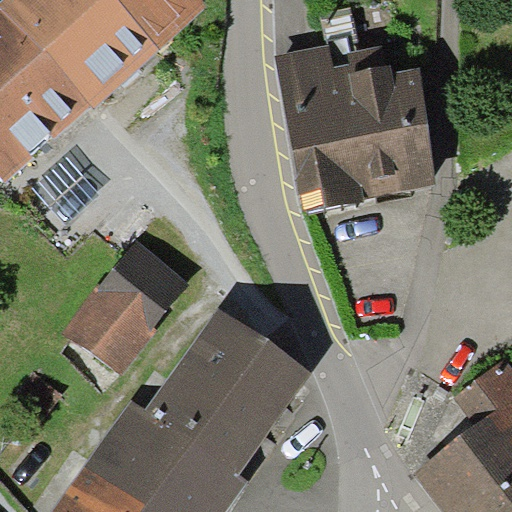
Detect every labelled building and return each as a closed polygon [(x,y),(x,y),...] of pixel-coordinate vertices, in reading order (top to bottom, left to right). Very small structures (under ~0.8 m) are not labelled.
[(0,176),(6,184),(58,140),(96,108),(165,49),(205,15),(196,0),(12,0),(1,10),(0,8),(0,176)] [(437,193),(416,73),(392,77),(387,51),(329,61),(327,52),(276,61),(301,203),(319,200),(323,220),(370,211),(369,205),(437,193)] [(137,245),(66,334),(122,379),(159,333),(155,330),(190,286),(137,245)] [(315,374),(219,305),(146,406),(134,397),(52,511),(232,511),(254,483),(243,475),(315,374)] [(511,511),(511,367),(508,362),(455,401),(478,431),(419,474),(447,511),(511,511)]
